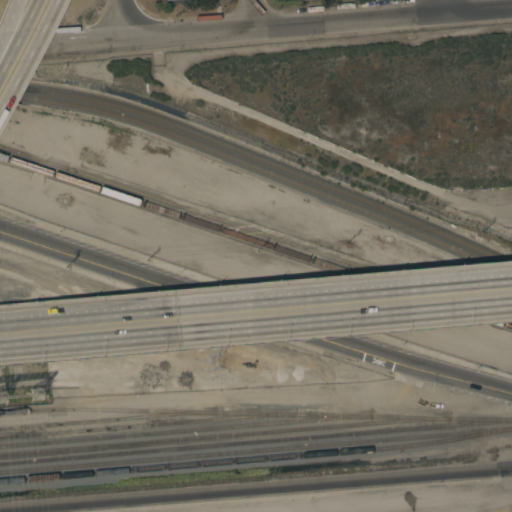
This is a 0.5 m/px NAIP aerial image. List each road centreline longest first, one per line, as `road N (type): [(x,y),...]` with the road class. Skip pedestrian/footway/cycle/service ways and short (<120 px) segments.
road 1 (residential): [(511,389),(400,362),(0,228)]
road 2 (secondary): [(511,292),(62,329)]
road 3 (secondary): [(105,42),(511,5)]
